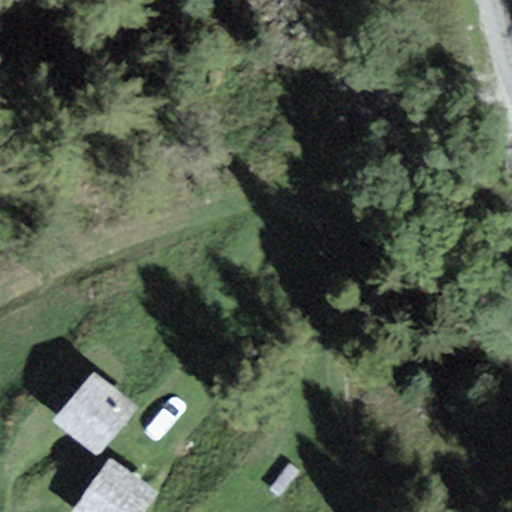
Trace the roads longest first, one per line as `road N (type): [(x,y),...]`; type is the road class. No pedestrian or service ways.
road 1 (track): [(355,511),(321,277)]
road 2 (track): [(321,277),(314,239),(298,217),(271,205),(242,203),(155,237)]
road 3 (track): [(155,237),(0,292)]
